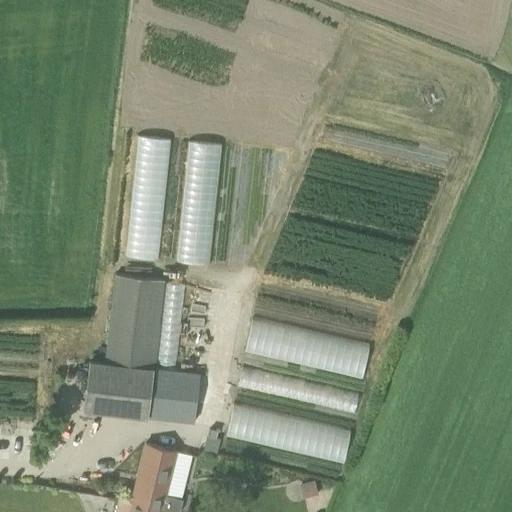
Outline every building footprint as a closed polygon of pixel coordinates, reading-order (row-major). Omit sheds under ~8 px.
[(155,258),(170,137),(137,133),(122,254),(155,258)] [(207,262),(219,143),(183,139),(171,259),(207,262)] [(150,392),(163,278),(114,273),(111,299),(105,362),(99,361),(88,360),(83,411),(147,418),(147,415),(150,392)] [(248,317),(241,350),(360,376),(367,343),(248,317)] [(230,404),(224,437),(342,458),(348,425),(230,404)] [(145,443),(130,502),(162,510),(169,511),(178,511),(182,498),(166,494),(176,450),(145,443)] [(318,495),(315,480),(300,483),(303,498),(318,495)] [(161,511),(162,510),(130,502),(119,499),(115,511),(161,511)]
